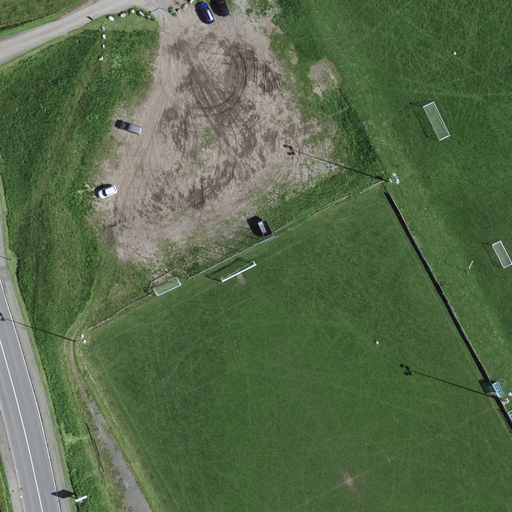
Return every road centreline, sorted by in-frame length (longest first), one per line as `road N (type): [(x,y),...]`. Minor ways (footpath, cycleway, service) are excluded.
road 1 (primary): [(0,341),(42,511)]
road 2 (residential): [(0,53),(118,0)]
